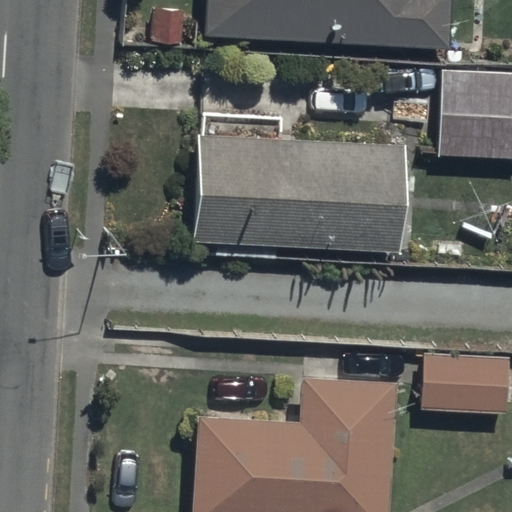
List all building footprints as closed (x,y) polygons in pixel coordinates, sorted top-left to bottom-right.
[(198,0),(197,18),(442,31),(443,0),(198,0)] [(511,67),(434,67),(433,153),(511,154),(511,145),(511,144),(511,67)] [(181,119),(176,220),(383,229),(388,128),(181,119)] [(499,353),(416,349),(414,406),(496,409),(499,353)] [(187,399),(179,506),(267,511),(383,511),(394,370),(287,362),(284,406),(187,399)]
